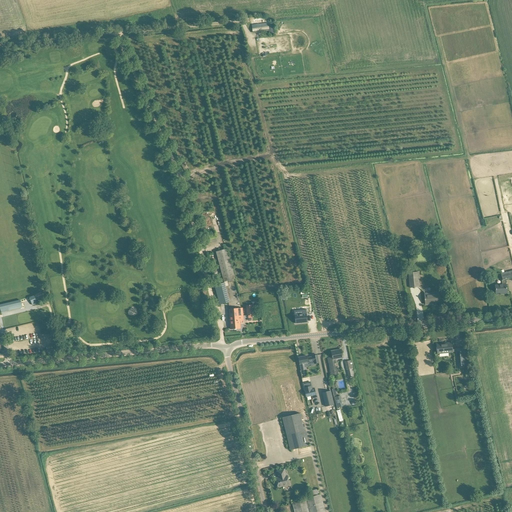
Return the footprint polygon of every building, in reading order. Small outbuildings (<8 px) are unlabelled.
[(253,33),(261,32),(260,24),(252,25),(253,33)] [(224,281),(229,280),(235,279),(227,249),(221,250),(216,252),(224,281)] [(511,277),(511,270),(501,273),(503,280),(502,280),(502,285),(495,285),(496,293),(503,292),(503,293),(507,293),(506,284),(505,279),(511,277)] [(419,279),(418,272),(409,273),(410,288),(419,287),(418,279),(419,279)] [(220,304),(225,303),(229,302),(224,282),(215,285),(220,304)] [(440,302),(440,297),(439,292),(424,293),(425,299),(424,299),(424,300),(425,300),(425,302),(432,301),(432,303),(440,302)] [(0,311),(0,312),(21,308),(20,300),(0,303),(0,311)] [(246,305),(247,310),(247,315),(258,315),(257,304),(246,305)] [(243,320),(243,315),(242,308),(234,308),(229,309),(231,329),(240,328),(240,320),(243,320)] [(303,313),(294,314),(295,323),(308,322),(306,309),(303,310),(303,313)] [(463,348),(452,349),(452,343),(446,343),(446,344),(441,345),(441,344),(437,344),(437,346),(437,353),(439,353),(440,357),(449,356),(448,352),(455,352),(457,366),(465,365),(464,353),(463,348)] [(328,358),(329,363),(330,371),(331,375),(338,374),(337,368),(336,368),(334,361),(336,361),(336,359),(343,357),(342,354),(341,349),(337,350),(336,351),(336,350),(331,351),(332,357),(328,358)] [(319,363),(318,360),(317,355),(313,356),(307,357),(307,356),(298,357),(299,362),(300,364),(301,371),(306,370),(305,369),(305,367),(315,365),(315,363),(319,363)] [(355,377),(353,368),(351,360),(345,361),(347,370),(349,378),(355,377)] [(284,384),(290,412),(299,410),(293,382),(284,384)] [(311,382),(303,384),(305,390),(306,397),(316,394),(314,388),(312,389),(311,382)] [(332,389),(333,392),(336,406),(343,404),(341,396),(337,397),(336,391),(335,388),(332,389)] [(334,404),(331,391),(322,393),(325,407),(334,404)] [(291,450),(308,446),(300,413),(283,417),(291,450)] [(278,487),(283,486),(289,484),(287,475),(286,476),(285,469),(281,470),(276,471),(277,476),(278,478),(276,478),(278,487)] [(306,492),(307,498),(306,498),(306,500),(292,504),(294,511),(324,511),(320,495),(319,495),(318,489),(306,492)]
